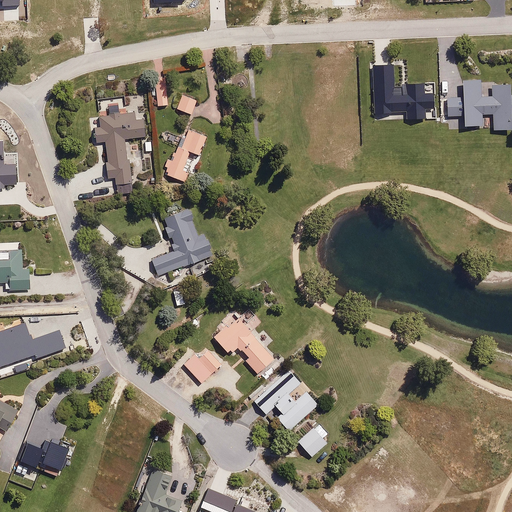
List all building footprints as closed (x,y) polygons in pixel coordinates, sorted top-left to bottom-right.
[(392,66),(373,66),(375,112),(405,110),(406,119),(425,118),(425,108),(433,108),(432,92),(422,92),(422,82),(405,83),(405,93),(393,93),(392,66)] [(511,128),(508,82),(491,83),(491,94),(480,95),(479,79),(461,80),(462,95),(446,96),(447,115),(463,115),(463,126),(483,125),(483,114),(491,114),(492,129),(511,128)] [(165,86),(155,87),(157,105),(167,104),(165,86)] [(196,101),(182,95),(176,109),(191,114),(196,101)] [(100,126),(93,127),(95,144),(104,142),(109,177),(114,176),(115,184),(132,182),(126,138),(146,135),(143,118),(134,119),(133,112),(98,117),(100,126)] [(176,145),(165,174),(185,182),(188,173),(181,171),(189,150),(199,154),(206,136),(188,129),(181,147),(176,145)] [(0,186),(18,185),(17,162),(2,163),(1,144),(0,143),(0,186)] [(197,235),(187,209),(163,218),(174,249),(150,258),(157,276),(212,256),(203,232),(197,235)] [(22,267),(21,247),(0,248),(0,281),(7,281),(7,291),(30,290),(29,267),(22,267)] [(235,316),(213,335),(231,355),(238,348),(259,372),(274,359),(235,316)] [(196,354),(184,364),(201,382),(220,364),(207,350),(199,357),(196,354)] [(270,363),(260,373),(266,380),(277,370),(270,363)] [(288,370),(253,400),(265,413),(274,405),(280,413),(276,417),(288,430),(319,404),(306,390),(294,401),(288,394),(300,384),(288,370)] [(0,427),(6,431),(17,411),(0,401),(0,427)] [(313,427),(298,441),(311,455),(326,442),(313,427)] [(171,475),(152,468),(136,510),(140,511),(176,511),(181,501),(164,494),(171,475)]
